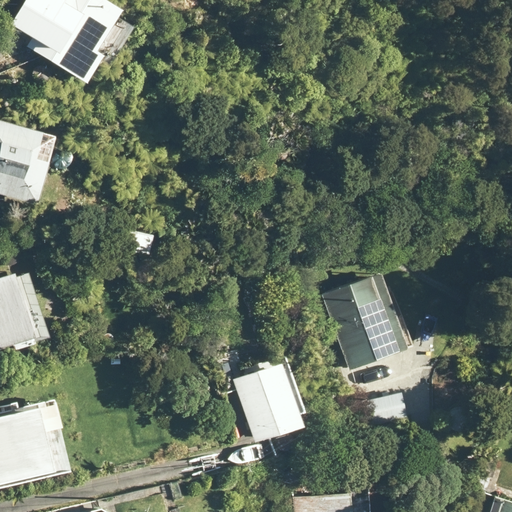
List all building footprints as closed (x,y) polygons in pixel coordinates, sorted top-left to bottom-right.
[(103,0),(54,0),(25,47),(85,84),(104,55),(97,51),(122,11),(103,0)] [(33,157),(40,132),(0,120),(0,193),(36,204),(48,162),(33,157)] [(153,232),(115,226),(110,256),(148,262),(153,232)] [(16,274),(0,278),(0,349),(35,339),(16,274)] [(405,351),(379,274),(320,294),(347,371),(405,351)] [(233,380),(255,444),(302,428),(280,364),(233,380)] [(400,394),(360,402),(365,427),(405,419),(400,394)] [(46,401),(0,411),(0,487),(63,473),(46,401)] [(485,459),(475,486),(487,490),(496,462),(485,459)] [(350,511),(349,492),(292,496),(293,511),(350,511)] [(511,511),(511,503),(493,498),(488,511),(511,511)]
